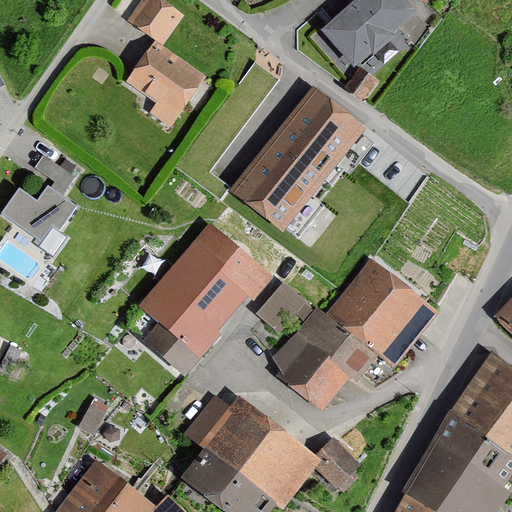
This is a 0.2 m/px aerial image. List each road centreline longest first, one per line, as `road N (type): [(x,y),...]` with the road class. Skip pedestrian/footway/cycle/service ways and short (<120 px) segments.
road 1 (residential): [(262,36),(511,217)]
road 2 (residential): [(388,511),(474,337)]
road 3 (residential): [(0,144),(101,0)]
